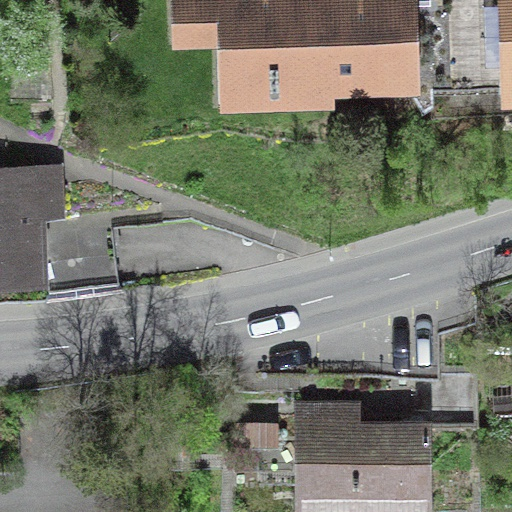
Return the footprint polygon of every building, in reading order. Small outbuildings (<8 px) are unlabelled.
[(401,13),(163,14),(164,69),(207,68),(207,139),(323,139),(323,126),(402,125),(401,13)] [(58,174),(0,176),(0,268),(21,267),(18,208),(59,206),(58,174)] [(114,255),(111,226),(36,234),(39,262),(114,255)] [(426,511),(425,411),(307,413),(308,511),(426,511)] [(20,412),(0,412),(0,464),(21,464),(20,412)]
